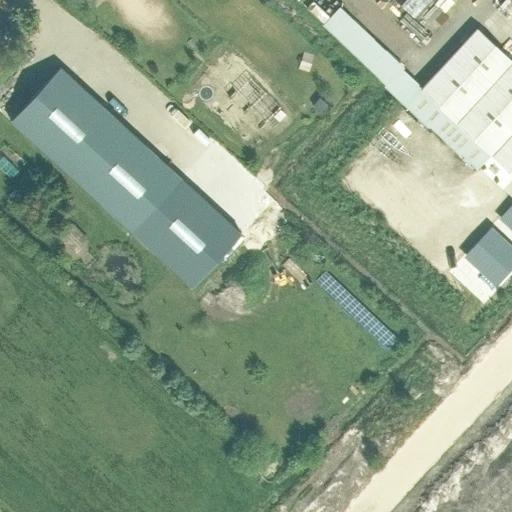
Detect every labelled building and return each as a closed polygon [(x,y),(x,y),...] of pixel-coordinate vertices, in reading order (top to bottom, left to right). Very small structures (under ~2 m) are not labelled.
[(397,0),(414,15),(428,0),(397,0)] [(305,8),(322,24),(329,17),(312,1),(305,8)] [(322,24),(321,25),(330,33),(347,15),(338,7),(329,17),(322,24)] [(477,169),(490,154),(491,155),(511,132),(511,64),(475,30),(420,89),(404,106),(427,128),(429,127),(458,155),(459,153),(477,169)] [(60,67),(10,121),(191,287),(241,233),(60,67)] [(511,132),(491,155),(511,174),(511,132)] [(72,224),(59,237),(69,248),(83,235),(72,224)]
